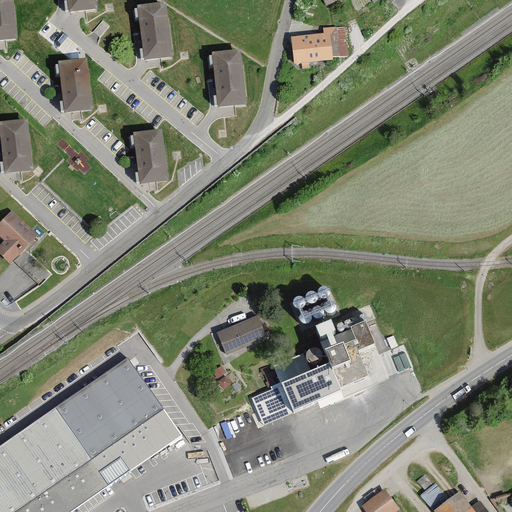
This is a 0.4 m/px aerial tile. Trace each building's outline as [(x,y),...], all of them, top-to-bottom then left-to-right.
[(13,0),(0,0),(0,38),(17,37),(13,0)] [(94,0),(66,0),(69,21),(97,19),(94,0)] [(166,10),(137,14),(144,69),(173,66),(166,10)] [(326,39),(295,42),(297,68),(330,66),(330,61),(349,59),(347,30),(325,32),(326,39)] [(88,57),(59,60),(64,112),(93,108),(88,57)] [(240,58),(211,61),(216,115),(245,112),(240,58)] [(28,118),(0,120),(0,134),(3,172),(32,169),(28,118)] [(162,127),(134,130),(139,182),(167,179),(162,127)] [(34,236),(7,211),(0,218),(0,262),(5,267),(34,236)] [(23,266),(39,284),(49,274),(33,257),(23,266)] [(215,337),(225,357),(264,338),(255,318),(215,337)] [(268,366),(290,416),(386,375),(364,325),(268,366)] [(394,355),(397,369),(410,366),(407,352),(394,355)] [(126,359),(58,405),(110,482),(179,436),(126,359)] [(0,511),(69,511),(110,482),(58,405),(0,443),(0,511)] [(214,426),(233,475),(300,450),(289,423),(264,433),(256,410),(214,426)] [(426,472),(417,479),(425,488),(433,480),(426,472)] [(395,511),(381,491),(362,504),(367,511),(395,511)] [(478,511),(475,507),(467,511),(465,511),(452,494),(429,510),(430,511),(478,511)]
